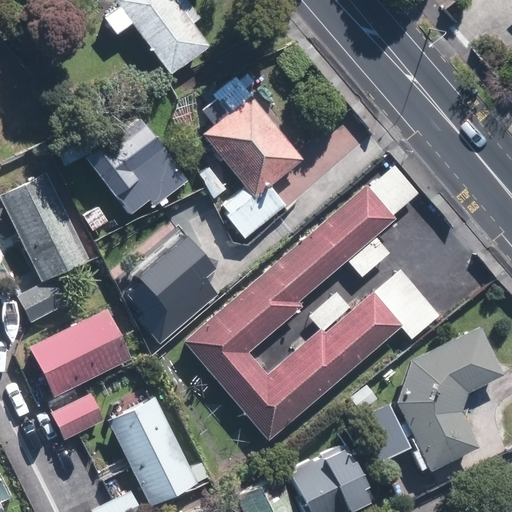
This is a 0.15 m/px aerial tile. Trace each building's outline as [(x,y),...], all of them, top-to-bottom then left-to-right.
[(21,3),(17,0),(0,0),(0,4),(9,14),(21,3)] [(117,33),(133,21),(170,73),(210,43),(193,20),(200,15),(188,0),(116,0),(119,4),(104,15),(117,33)] [(297,153),(247,90),(224,109),(212,94),(198,105),(210,120),(199,129),(243,184),(221,201),(227,208),(224,211),(241,234),(282,200),(265,179),(297,153)] [(127,210),(146,195),(150,200),(183,175),(133,111),(82,151),(127,210)] [(319,327),(316,325),(263,370),(245,347),(298,301),(295,297),(392,214),(390,212),(416,190),(392,160),(365,183),(362,180),(179,336),(264,436),(398,322),(408,334),(437,310),(398,265),(370,287),(369,286),(320,328),(319,327)] [(84,252),(42,168),(0,188),(0,202),(37,276),(84,252)] [(105,217),(96,202),(80,212),(90,227),(105,217)] [(181,229),(131,271),(136,278),(123,289),(139,309),(135,313),(156,338),(213,291),(198,273),(209,264),(181,229)] [(373,234),(345,258),(358,273),(387,249),(373,234)] [(67,298),(55,271),(14,291),(26,317),(67,298)] [(346,302),(333,287),(306,312),(316,325),(319,327),(346,302)] [(103,304),(25,342),(49,392),(127,353),(103,304)] [(407,354),(392,398),(426,466),(475,442),(457,407),(464,387),(500,370),(477,321),(407,354)] [(392,386),(380,369),(365,380),(377,397),(392,386)] [(101,416),(88,389),(48,409),(61,435),(101,416)] [(194,478),(151,392),(104,416),(146,501),(194,478)] [(409,443),(387,398),(354,415),(375,459),(409,443)] [(329,511),(367,493),(340,440),(334,443),(333,440),(316,448),(318,451),(309,455),(308,452),(289,462),(291,465),(284,468),(298,495),(294,498),(300,511),(329,511)] [(289,511),(295,509),(277,470),(234,491),(243,511),(289,511)] [(140,511),(128,486),(88,506),(90,511),(140,511)]
